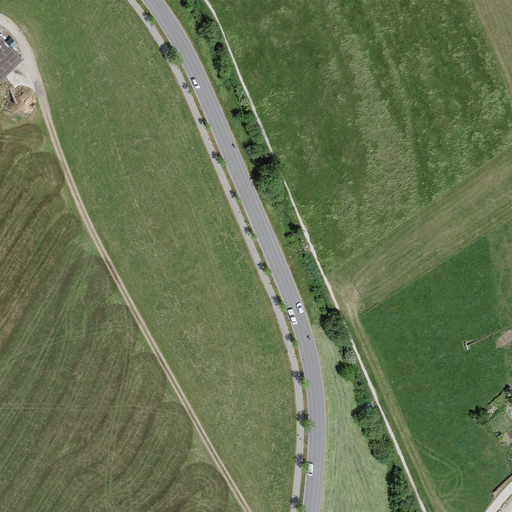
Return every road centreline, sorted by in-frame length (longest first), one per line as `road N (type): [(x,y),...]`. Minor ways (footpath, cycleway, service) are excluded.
road 1 (track): [(248,511),(84,209),(17,32),(0,21)]
road 2 (unclassified): [(155,0),(190,63),(302,328),(317,415),(310,511)]
